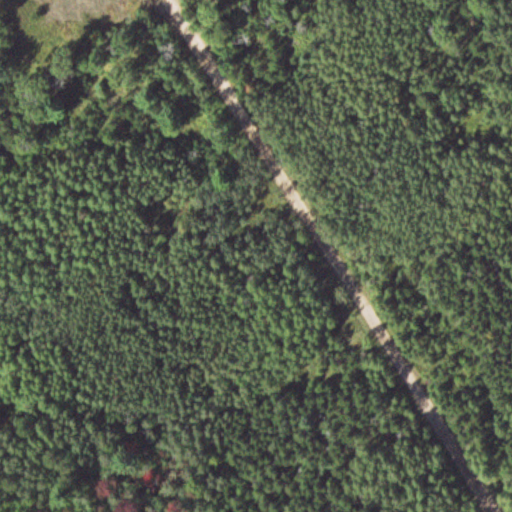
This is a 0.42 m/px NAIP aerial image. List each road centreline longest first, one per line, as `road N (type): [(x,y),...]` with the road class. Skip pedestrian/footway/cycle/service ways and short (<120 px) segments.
road 1 (residential): [(164,0),(494,511)]
road 2 (track): [(511,377),(493,287),(427,159),(475,30),(446,0)]
